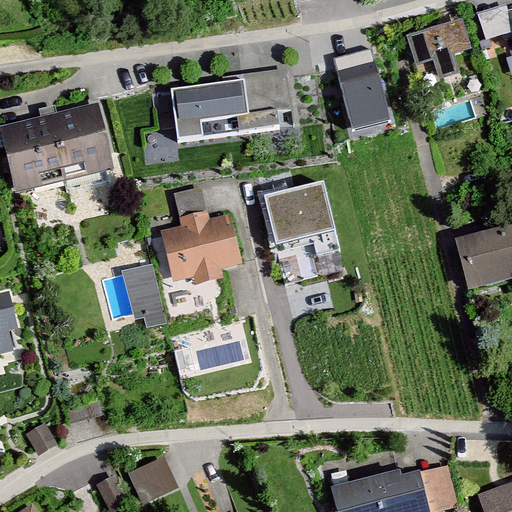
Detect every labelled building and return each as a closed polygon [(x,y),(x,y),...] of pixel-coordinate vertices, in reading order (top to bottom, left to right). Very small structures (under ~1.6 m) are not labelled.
[(511,55),(511,4),(469,17),(477,45),(505,38),(510,56),(511,55)] [(456,26),(401,43),(410,75),(466,59),(456,26)] [(384,116),(373,63),(338,70),(349,123),(384,116)] [(285,135),(277,74),(158,89),(165,149),(285,135)] [(101,176),(84,111),(0,132),(0,169),(8,200),(101,176)] [(321,181),(265,196),(277,244),(334,229),(321,181)] [(222,217),(151,232),(162,286),(233,271),(222,217)] [(511,259),(504,226),(438,242),(451,298),(511,283),(511,259)] [(141,332),(170,324),(153,262),(124,271),(141,332)] [(0,362),(13,360),(0,300),(0,362)] [(27,430),(38,454),(59,444),(48,421),(27,430)] [(153,461),(121,477),(136,507),(168,491),(153,461)] [(419,511),(409,471),(322,493),(326,511),(419,511)] [(511,511),(511,477),(466,493),(472,511),(511,511)]
